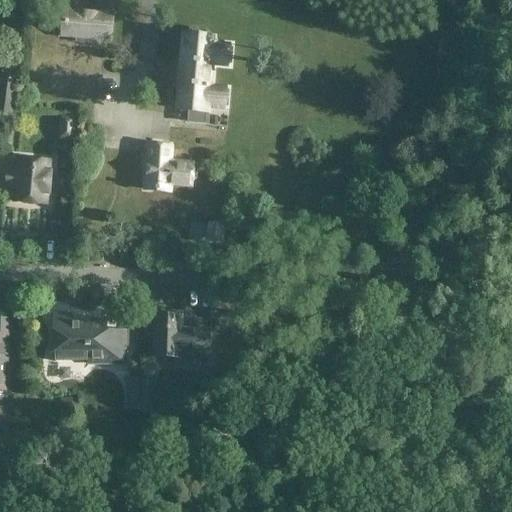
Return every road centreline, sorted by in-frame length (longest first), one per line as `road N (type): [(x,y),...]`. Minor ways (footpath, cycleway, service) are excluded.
road 1 (residential): [(213,274),(0,268)]
road 2 (track): [(158,127),(104,116),(104,93),(147,67),(150,0)]
